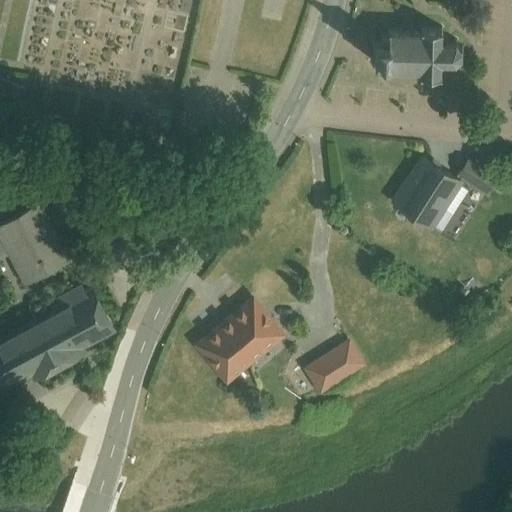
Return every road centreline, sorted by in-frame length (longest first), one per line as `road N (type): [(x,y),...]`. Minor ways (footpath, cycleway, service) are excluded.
road 1 (tertiary): [(297,108),(169,287),(86,511)]
road 2 (residential): [(297,108),(511,135)]
